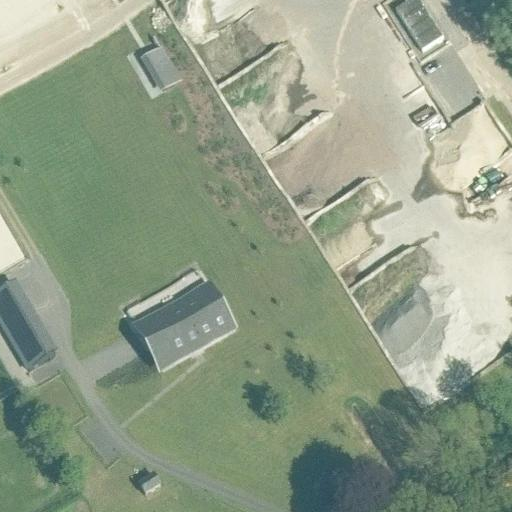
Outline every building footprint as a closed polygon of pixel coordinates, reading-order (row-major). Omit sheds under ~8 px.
[(395,15),(402,26),(421,13),(415,3),(395,15)] [(421,13),(402,26),(408,36),(428,24),(421,13)] [(408,36),(415,47),(435,34),(428,24),(408,36)] [(435,34),(415,47),(421,57),(441,44),(435,34)] [(159,374),(231,332),(197,275),(126,317),(159,374)] [(14,290),(0,297),(0,327),(29,376),(55,361),(14,290)] [(365,410),(302,432),(314,466),(371,446),(365,429),(371,427),(365,410)] [(160,491),(153,480),(138,490),(145,500),(160,491)]
